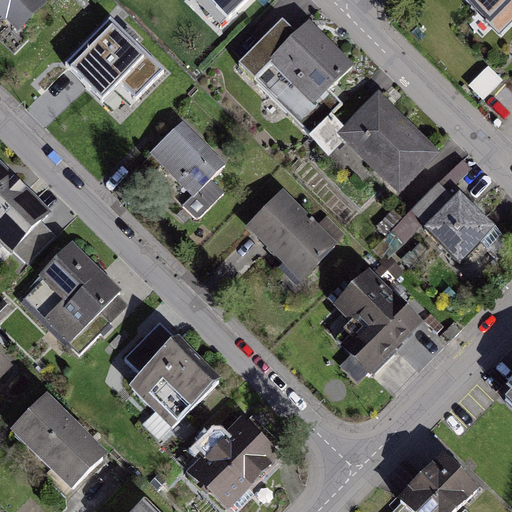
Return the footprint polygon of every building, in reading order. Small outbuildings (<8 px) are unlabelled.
[(0,0),(0,20),(18,39),(47,10),(37,0),(0,0)] [(209,0),(228,21),(247,0),(209,0)] [(511,0),(459,0),(506,43),(511,36),(511,0)] [(130,34),(114,18),(69,63),(97,91),(115,73),(139,98),(167,71),(130,34)] [(318,27),(311,20),(272,57),(314,100),(353,63),(318,27)] [(485,105),(504,84),(489,71),(471,93),(485,105)] [(406,195),(441,160),(389,108),(379,99),(344,134),(406,195)] [(195,138),(185,129),(155,162),(198,201),(228,168),(195,138)] [(0,240),(11,250),(53,204),(21,175),(0,156),(0,240)] [(427,237),(460,201),(441,185),(409,221),(427,237)] [(303,286),(338,250),(284,197),(248,232),(275,258),(303,286)] [(460,269),(497,234),(472,208),(465,201),(428,237),(460,269)] [(90,329),(130,290),(114,274),(82,241),(42,281),(90,329)] [(370,377),(419,328),(398,308),(369,278),(338,309),(367,338),(349,356),(370,377)] [(166,424),(218,368),(172,324),(159,337),(119,380),(166,424)] [(0,389),(13,377),(0,362),(0,389)] [(70,491),(111,450),(59,400),(52,393),(12,435),(70,491)] [(229,502),(277,449),(244,418),(195,472),(207,483),(229,502)] [(408,511),(452,511),(473,492),(457,475),(443,460),(399,502),(408,511)] [(169,511),(152,495),(136,511),(169,511)]
